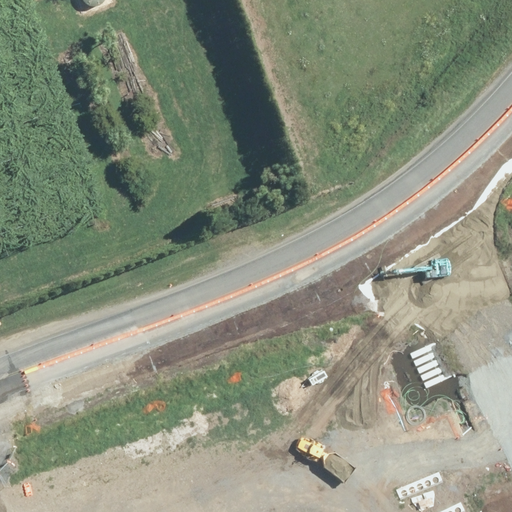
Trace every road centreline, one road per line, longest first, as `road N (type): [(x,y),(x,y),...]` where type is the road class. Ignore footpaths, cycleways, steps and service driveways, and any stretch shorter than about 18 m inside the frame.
road 1 (secondary): [(0,375),(317,249),(423,192),(511,108)]
road 2 (unknown): [(423,192),(511,400)]
